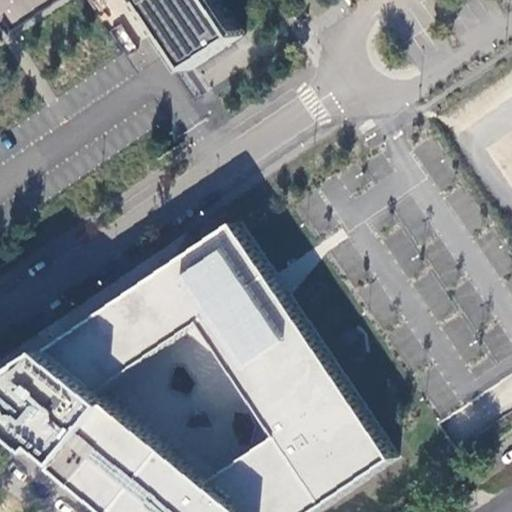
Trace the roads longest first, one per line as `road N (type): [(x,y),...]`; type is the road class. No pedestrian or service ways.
road 1 (unclassified): [(328,89),(0,317)]
road 2 (unclassified): [(328,89),(405,88),(511,18)]
